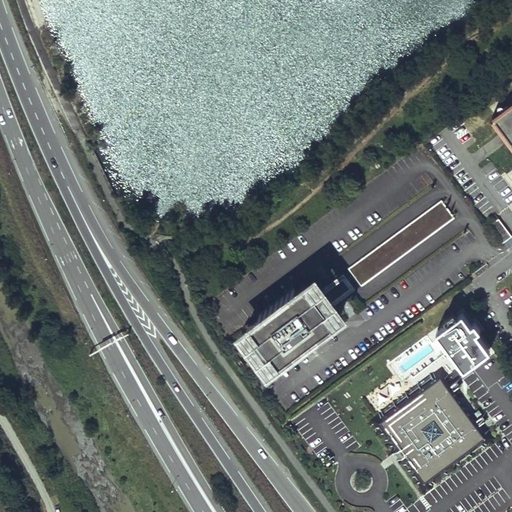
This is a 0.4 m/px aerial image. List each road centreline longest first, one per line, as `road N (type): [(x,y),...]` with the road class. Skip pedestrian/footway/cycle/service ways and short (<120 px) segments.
road 1 (trunk): [(302,511),(134,287),(57,163)]
road 2 (trunk): [(258,511),(135,326),(57,163)]
road 3 (trunk): [(48,216),(221,511)]
road 4 (trunk): [(48,216),(124,381),(202,511)]
road 5 (trunk): [(57,163),(0,23)]
road 6 (trunk): [(0,93),(48,216)]
